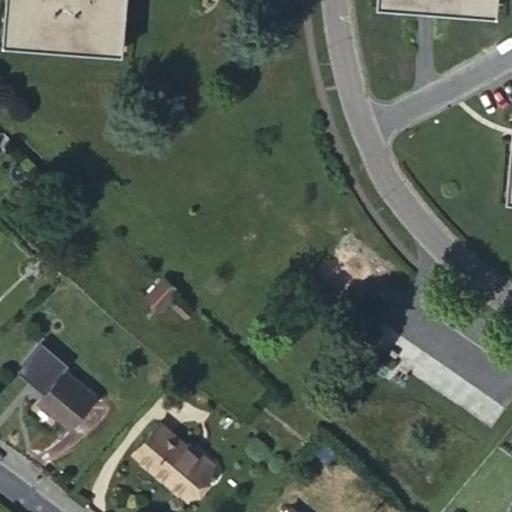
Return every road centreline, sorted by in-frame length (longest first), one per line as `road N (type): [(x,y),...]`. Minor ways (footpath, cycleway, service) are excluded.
road 1 (residential): [(511,301),(421,225),(391,188),(364,130)]
road 2 (residential): [(364,130),(511,51)]
road 3 (residential): [(364,130),(336,0)]
